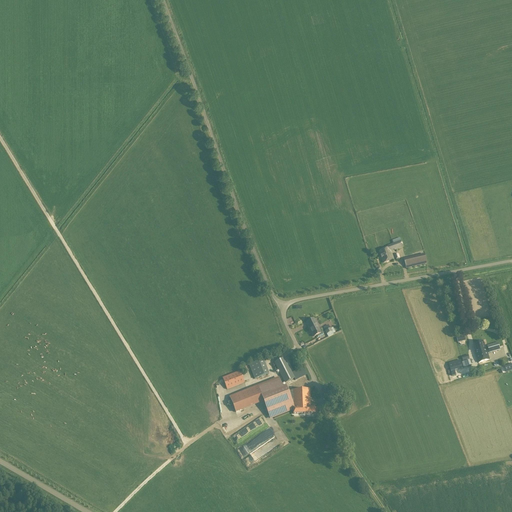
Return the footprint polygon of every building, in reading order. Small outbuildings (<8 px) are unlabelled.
[(387,246),(388,249),(380,252),(384,263),(393,260),(390,251),(394,250),(395,251),(403,248),(401,241),(400,241),(399,238),(392,241),(393,244),(387,246)] [(404,258),(406,268),(427,264),(424,254),(404,258)] [(492,324),(493,326),(497,325),(494,317),(484,321),(486,326),(492,324)] [(313,319),(306,323),(313,337),(321,333),(313,319)] [(483,342),(474,344),(476,352),(475,353),(478,363),(489,360),(487,352),(486,352),(483,342)] [(498,344),(487,347),(489,352),(500,348),(498,344)] [(303,367),(292,373),(284,358),(274,363),(284,384),(294,379),(296,381),(307,375),(303,367)] [(263,359),(249,365),(254,379),(269,373),(263,359)] [(451,372),(463,369),(460,360),(449,364),(451,372)] [(244,383),(240,371),(222,378),(227,390),(244,383)] [(235,413),(263,402),(270,418),(293,409),(293,414),(317,413),(317,408),(310,408),(309,390),(294,390),(288,393),(286,387),(282,389),(278,380),(229,397),(235,413)] [(245,455),(261,444),(257,438),(241,448),(245,455)]
